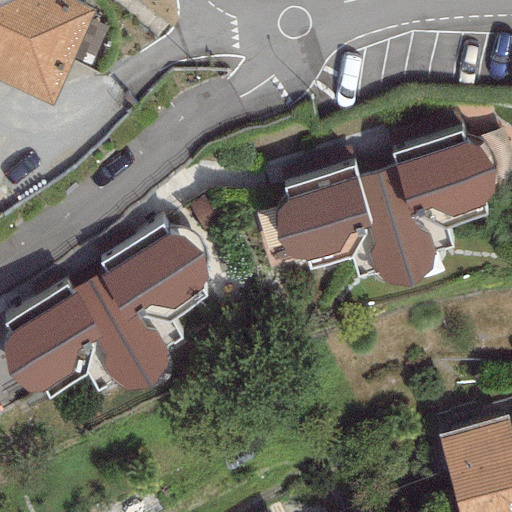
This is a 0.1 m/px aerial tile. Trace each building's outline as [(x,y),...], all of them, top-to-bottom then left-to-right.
[(0,0),(0,55),(47,77),(82,0),(0,0)] [(484,175),(474,141),(464,133),(460,121),(391,143),(396,155),(357,167),(353,155),(284,177),(288,190),(278,203),(291,241),(305,243),(309,256),(352,242),(358,261),(374,257),(408,257),(433,238),(451,232),(444,213),(484,201),(481,187),(484,175)] [(201,225),(221,214),(208,190),(188,201),(201,225)] [(203,284),(196,271),(196,259),(178,228),(167,223),(159,212),(99,249),(106,260),(71,282),(64,271),(2,310),(9,321),(3,336),(25,372),(40,370),(46,381),(84,356),(95,374),(110,365),(143,357),(163,333),(178,322),(167,305),(203,284)] [(511,511),(511,440),(510,441),(501,410),(443,427),(468,511),(511,511)]
